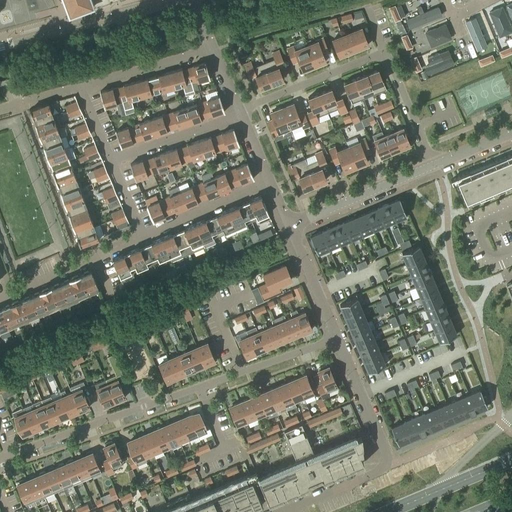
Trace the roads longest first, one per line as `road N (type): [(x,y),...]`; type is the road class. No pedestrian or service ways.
road 1 (residential): [(0,457),(335,339)]
road 2 (residential): [(241,114),(387,56),(433,164)]
road 3 (residential): [(282,511),(386,465),(335,339)]
road 4 (residential): [(81,265),(18,100)]
road 5 (residential): [(0,47),(163,0)]
road 6 (residential): [(288,226),(433,164)]
road 7 (residential): [(143,240),(272,186)]
road 8 (residential): [(77,84),(210,41)]
road 9 (residential): [(110,162),(241,114)]
road 10 (primary): [(511,459),(387,511)]
road 11 (residential): [(335,339),(288,226)]
